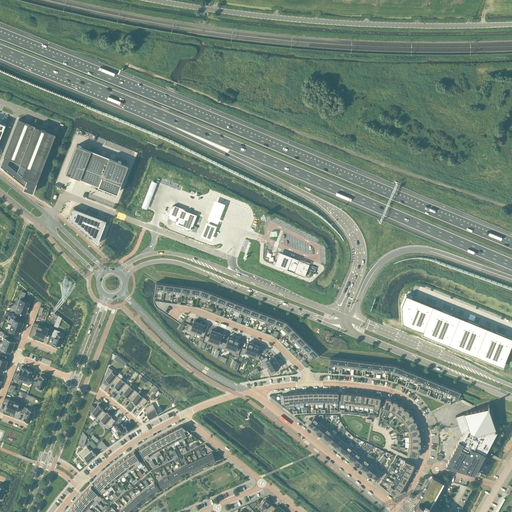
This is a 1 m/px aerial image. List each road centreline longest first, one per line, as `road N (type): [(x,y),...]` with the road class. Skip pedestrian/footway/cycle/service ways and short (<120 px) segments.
road 1 (motorway): [(511,245),(0,35)]
road 2 (motorway): [(154,112),(511,264)]
road 3 (tertiary): [(511,23),(339,22),(157,0)]
road 4 (motorway): [(154,112),(330,207),(359,245),(351,286)]
road 5 (tertiary): [(123,277),(146,263),(182,263),(328,324)]
road 6 (residential): [(396,509),(426,453),(419,413),(391,391),(315,383)]
road 7 (motorway): [(355,305),(377,264),(408,248),(511,277)]
road 8 (residential): [(396,509),(250,392)]
road 9 (secondary): [(355,335),(511,395)]
road 10 (motorway): [(0,50),(154,112)]
road 11 (residential): [(315,383),(272,340),(196,311),(173,314)]
road 12 (secondary): [(511,385),(367,326)]
road 13 (unclassified): [(49,219),(65,195),(154,228)]
